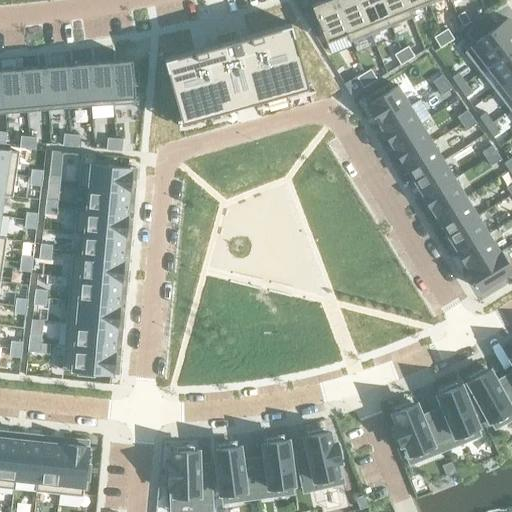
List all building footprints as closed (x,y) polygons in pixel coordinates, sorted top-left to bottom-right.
[(350,42),(351,41),(333,0),(323,0),(311,5),(317,18),(317,17),(321,28),(326,41),(346,32),(350,42)] [(371,33),(357,0),(333,0),(351,41),(371,33)] [(391,25),(380,0),(357,0),(371,33),(391,25)] [(404,0),(380,0),(391,25),(411,17),(404,0)] [(427,0),(404,0),(411,17),(412,16),(410,12),(429,4),(427,0)] [(470,21),(464,11),(457,15),(463,26),(470,21)] [(511,24),(507,18),(464,52),(479,71),(511,45),(511,24)] [(218,43),(164,57),(179,116),(191,113),(192,117),(296,90),(295,85),(306,82),(291,24),(237,38),(235,33),(217,38),(218,43)] [(447,28),(440,32),(447,43),(454,39),(447,28)] [(440,32),(433,37),(440,47),(447,43),(440,32)] [(511,45),(479,71),(494,90),(511,76),(511,45)] [(408,46),(401,50),(407,60),(414,56),(408,46)] [(401,50),(394,54),(400,64),(407,60),(401,50)] [(118,60),(109,61),(113,104),(135,102),(134,85),(138,84),(137,70),(132,71),(131,59),(118,60)] [(97,62),(88,63),(91,106),(113,104),(109,61),(109,60),(97,61),(97,62)] [(75,64),(66,64),(70,108),(91,106),(88,63),(87,63),(87,62),(75,63),(75,64)] [(44,66),(48,109),(70,108),(66,64),(65,64),(44,66)] [(35,67),(23,68),(27,111),(48,109),(44,66),(35,67)] [(1,69),(2,70),(5,113),(27,111),(23,68),(14,69),(13,68),(1,69)] [(377,79),(370,68),(364,73),(370,83),(377,79)] [(458,72),(451,77),(458,87),(465,82),(458,72)] [(363,87),(370,83),(364,73),(357,77),(363,87)] [(437,87),(447,81),(443,74),(433,81),(437,87)] [(511,76),(494,90),(509,109),(511,106),(511,76)] [(447,81),(437,87),(442,94),(452,87),(447,81)] [(465,82),(458,87),(465,97),(472,92),(465,82)] [(367,104),(378,123),(409,104),(398,85),(367,104)] [(410,106),(409,104),(378,123),(379,124),(384,132),(390,142),(421,123),(410,106)] [(472,116),(467,110),(457,116),(462,123),(472,116)] [(486,112),(479,116),(486,126),(493,122),(486,112)] [(476,123),(472,116),(462,123),(466,130),(476,123)] [(493,122),(486,126),(493,136),(500,132),(493,122)] [(432,141),(421,123),(390,142),(395,150),(401,160),(432,141)] [(63,145),(70,146),(72,134),(64,133),(63,145)] [(72,134),(70,146),(78,146),(79,135),(72,134)] [(21,135),(20,147),(27,148),(28,136),(21,135)] [(28,136),(27,148),(35,149),(36,137),(28,136)] [(106,148),(106,149),(114,150),(115,138),(107,137),(106,148)] [(115,138),(114,150),(122,151),(122,150),(123,139),(115,138)] [(433,143),(432,141),(401,160),(401,161),(402,160),(407,168),(406,169),(412,179),(443,160),(433,143)] [(496,152),(492,145),(482,152),(486,159),(496,152)] [(0,148),(0,171),(16,174),(19,152),(0,148)] [(501,159),(496,152),(486,159),(491,165),(501,159)] [(423,197),(454,178),(443,160),(412,179),(419,189),(424,196),(423,197)] [(81,163),(79,186),(129,190),(130,179),(136,180),(137,168),(81,163)] [(31,168),(31,176),(42,178),(43,170),(31,168)] [(0,171),(0,193),(12,195),(16,174),(0,171)] [(49,175),(48,183),(60,184),(61,177),(49,175)] [(31,176),(30,184),(41,185),(42,178),(31,176)] [(435,215),(466,196),(454,178),(423,197),(430,207),(435,215)] [(77,208),(77,209),(127,214),(128,202),(134,203),(135,191),(129,190),(79,186),(79,187),(88,188),(86,209),(77,208)] [(0,193),(0,215),(3,195),(12,196),(12,195),(0,193)] [(466,196),(435,215),(441,224),(440,224),(446,233),(477,214),(466,196)] [(46,198),(45,206),(57,207),(58,199),(46,198)] [(45,206),(44,213),(56,215),(57,207),(45,206)] [(77,209),(75,232),(131,237),(132,226),(126,225),(127,215),(126,215),(127,214),(77,209)] [(26,212),(25,219),(37,221),(38,213),(26,212)] [(477,214),(446,233),(453,244),(458,252),(489,233),(477,214)] [(25,219),(24,227),(36,228),(37,221),(25,219)] [(73,253),(72,255),(122,259),(123,248),(130,248),(131,237),(75,232),(75,233),(84,233),(82,254),(73,253)] [(500,251),(489,233),(458,252),(464,262),(469,270),(500,251)] [(41,243),(40,251),(52,252),(53,245),(41,243)] [(40,251),(39,258),(51,260),(52,252),(40,251)] [(469,270),(471,274),(481,290),(511,271),(501,254),(500,251),(469,270)] [(21,254),(20,262),(32,264),(33,256),(21,254)] [(72,255),(70,277),(126,282),(127,271),(122,270),(123,260),(122,260),(122,259),(72,255)] [(20,262),(19,270),(31,271),(32,264),(20,262)] [(70,277),(68,300),(118,304),(119,293),(125,294),(126,282),(70,277)] [(35,288),(34,296),(46,298),(47,290),(35,288)] [(34,296),(33,304),(45,305),(46,298),(34,296)] [(16,297),(15,305),(27,306),(28,299),(16,297)] [(68,300),(66,323),(122,328),(123,316),(118,316),(119,305),(118,305),(118,304),(68,300)] [(15,305),(14,313),(26,314),(27,306),(15,305)] [(66,323),(64,345),(114,350),(115,338),(121,339),(122,328),(66,323)] [(30,334),(29,341),(41,343),(42,335),(30,334)] [(11,340),(10,348),(22,349),(23,342),(11,340)] [(29,341),(28,349),(40,350),(41,343),(29,341)] [(64,345),(62,369),(78,370),(78,375),(94,376),(94,372),(118,374),(119,362),(114,362),(115,351),(114,351),(114,350),(64,345)] [(10,348),(9,356),(21,357),(22,349),(10,348)] [(489,369),(468,381),(489,420),(490,419),(495,427),(511,417),(511,410),(510,408),(511,406),(511,385),(509,380),(499,386),(489,369)] [(445,412),(434,416),(443,439),(454,435),(458,443),(479,435),(476,426),(477,425),(460,385),(438,394),(445,412)] [(415,403),(393,412),(397,424),(393,425),(400,443),(405,442),(410,453),(443,439),(434,416),(423,421),(415,403)] [(0,430),(0,486),(14,488),(19,438),(8,437),(8,431),(0,430)] [(309,455),(296,458),(302,482),(314,479),(316,488),(340,483),(335,462),(340,460),(336,441),(331,443),(328,431),(304,436),(309,455)] [(19,438),(14,488),(15,488),(16,479),(37,481),(36,490),(37,491),(42,435),(31,434),(30,440),(19,438)] [(42,435),(37,491),(59,493),(64,443),(53,442),(54,436),(42,435)] [(64,443),(59,493),(83,495),(84,480),(89,480),(91,464),(86,463),(89,440),(77,439),(76,444),(66,443),(65,443),(64,443)] [(265,462),(253,463),(257,488),(293,483),(287,440),(263,443),(265,462)] [(239,446),(215,449),(220,493),(257,488),(253,463),(241,465),(239,446)] [(172,464),(167,464),(168,483),(173,483),(173,495),(211,494),(210,469),(197,470),(197,450),(172,451),(172,464)] [(363,495),(355,498),(360,509),(367,506),(363,495)]
